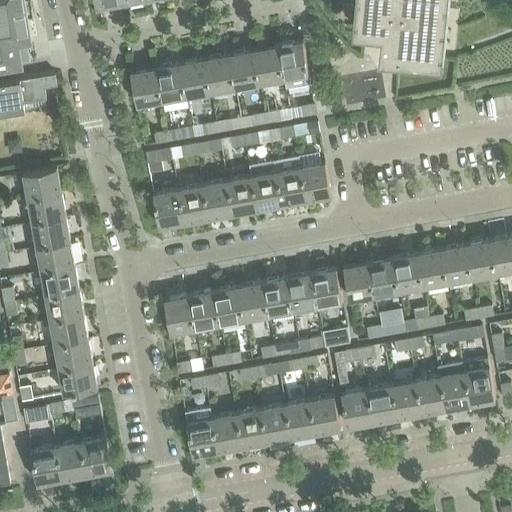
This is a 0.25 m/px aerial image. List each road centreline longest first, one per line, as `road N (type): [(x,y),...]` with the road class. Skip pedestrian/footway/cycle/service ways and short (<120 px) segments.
road 1 (residential): [(460,453),(177,508)]
road 2 (residential): [(177,508),(134,267)]
road 3 (residential): [(511,129),(341,159),(354,228)]
road 4 (residential): [(134,267),(73,41)]
road 5 (residential): [(73,41),(297,3)]
road 6 (residential): [(134,267),(354,228)]
road 7 (residential): [(354,228),(511,200)]
